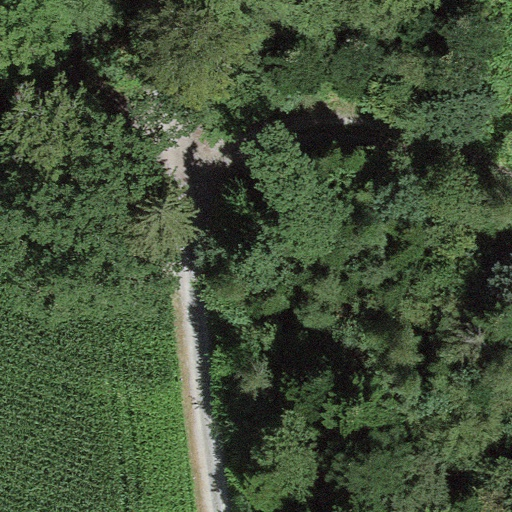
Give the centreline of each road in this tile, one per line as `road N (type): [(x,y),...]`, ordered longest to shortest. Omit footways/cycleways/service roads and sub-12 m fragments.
road 1 (track): [(177,143),(216,511)]
road 2 (track): [(177,143),(364,127),(511,187)]
road 3 (track): [(177,143),(124,118),(88,84),(31,0)]
road 4 (track): [(193,295),(0,224)]
road 5 (track): [(153,0),(177,143)]
